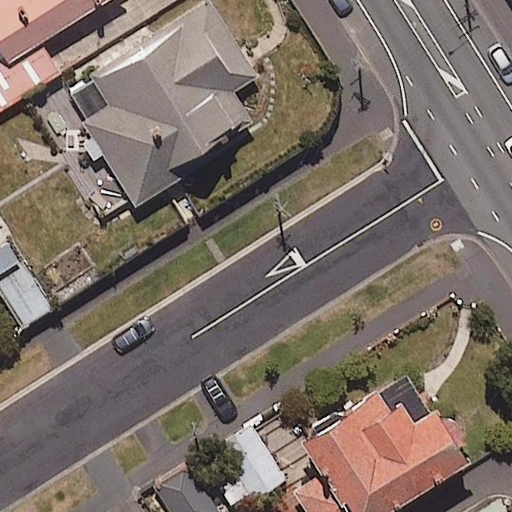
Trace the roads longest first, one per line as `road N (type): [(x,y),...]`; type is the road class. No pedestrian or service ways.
road 1 (residential): [(0,459),(497,145)]
road 2 (tertiary): [(405,0),(497,145)]
